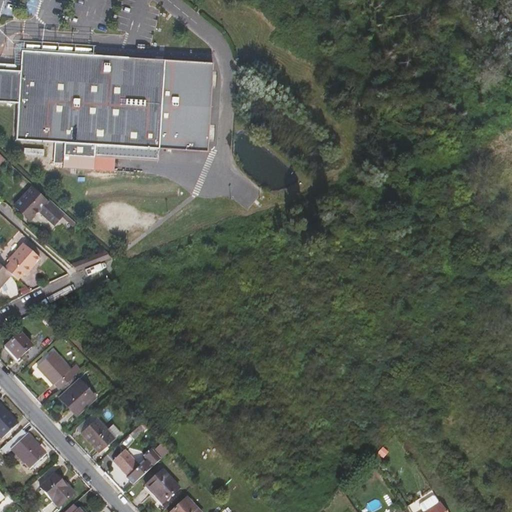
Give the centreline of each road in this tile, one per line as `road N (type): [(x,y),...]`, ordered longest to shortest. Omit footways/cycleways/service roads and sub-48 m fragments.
road 1 (track): [(110,269),(355,180)]
road 2 (residential): [(0,372),(126,511)]
road 3 (residential): [(110,269),(0,321)]
